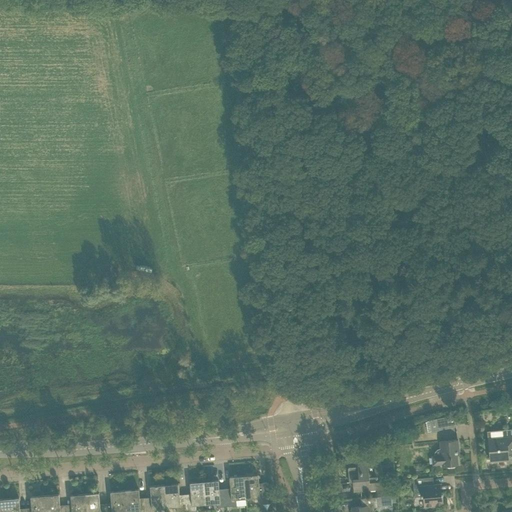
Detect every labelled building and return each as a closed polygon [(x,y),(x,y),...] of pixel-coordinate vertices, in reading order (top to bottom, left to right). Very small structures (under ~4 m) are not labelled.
[(447,417),(449,428),(457,426),(456,415),(447,417)] [(449,428),(447,417),(437,419),(439,430),(449,428)] [(511,436),(500,438),(490,438),(491,448),(489,448),(490,460),(498,460),(498,461),(509,460),(508,453),(511,453),(511,429),(510,429),(511,436)] [(458,440),(448,440),(440,441),(441,455),(432,456),(433,465),(442,464),(442,466),(458,465),(456,451),(459,450),(458,440)] [(380,457),(367,458),(357,459),(358,467),(348,468),(349,476),(352,475),(353,491),(363,490),(383,489),(382,477),(383,477),(381,465),(380,457)] [(258,475),(243,476),(245,499),(259,498),(260,504),(271,503),(270,492),(268,492),(268,483),(258,483),(258,475)] [(231,493),(225,494),(226,507),(236,506),(235,500),(245,499),(243,476),(229,477),(231,493)] [(430,477),(416,479),(413,479),(414,492),(421,492),(421,496),(423,496),(424,507),(437,506),(437,505),(443,504),(442,495),(443,494),(443,492),(441,492),(440,484),(430,485),(430,477)] [(226,507),(225,494),(219,494),(218,480),(204,482),(206,505),(216,504),(216,508),(226,507)] [(191,499),(185,499),(186,511),(191,511),(196,511),(196,505),(206,505),(204,482),(189,483),(191,499)] [(186,511),(185,499),(179,500),(178,484),(164,485),(166,508),(176,507),(176,511),(186,511)] [(151,502),(145,503),(146,511),(156,511),(156,509),(166,508),(164,485),(150,486),(151,502)] [(146,511),(145,503),(140,503),(138,490),(124,491),(126,511),(146,511)] [(111,508),(106,509),(105,511),(126,511),(124,491),(110,492),(111,508)] [(98,493),(84,494),(85,511),(105,511),(106,509),(100,509),(98,493)] [(71,509),(66,510),(65,511),(85,511),(84,494),(70,496),(71,509)] [(59,495),(44,496),(45,511),(65,511),(66,510),(60,510),(59,495)] [(45,511),(44,496),(30,497),(31,511),(45,511)] [(361,506),(351,507),(351,511),(373,511),(374,511),(374,508),(378,507),(392,506),(391,496),(360,499),(361,506)] [(20,511),(19,498),(5,499),(5,511),(20,511)]
